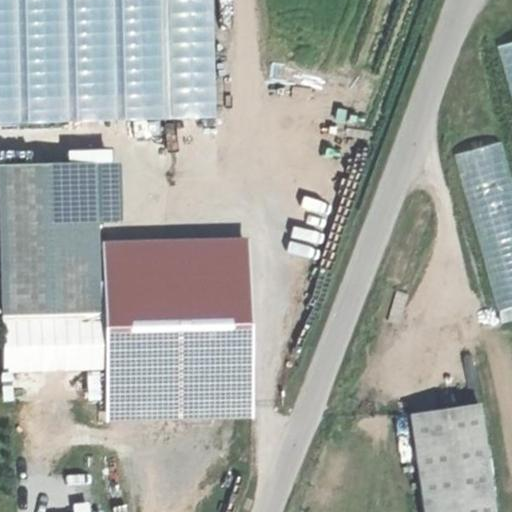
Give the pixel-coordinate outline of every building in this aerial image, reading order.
[(0,0),(0,121),(218,115),(214,0),(0,0)] [(511,42),(497,47),(511,100),(511,42)] [(511,179),(502,142),(455,155),(498,311),(511,306),(511,179)] [(90,160),(0,164),(0,303),(1,315),(97,312),(95,281),(94,252),(90,160)] [(94,252),(95,281),(241,275),(240,246),(94,252)] [(241,275),(95,281),(97,312),(99,372),(246,366),(241,275)] [(246,366),(99,372),(101,411),(248,405),(246,366)] [(401,416),(417,511),(489,511),(471,406),(401,416)]
